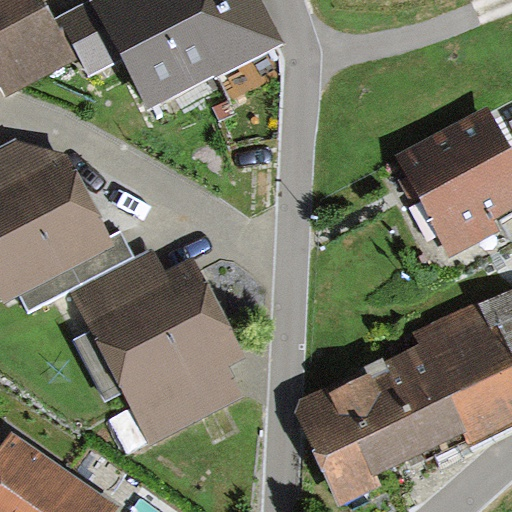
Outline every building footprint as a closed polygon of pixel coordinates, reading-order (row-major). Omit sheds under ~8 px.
[(44,0),(0,0),(0,86),(5,96),(75,61),(44,0)] [(280,41),(258,0),(92,0),(61,16),(90,72),(123,55),(151,108),(280,41)] [(511,158),(482,103),(390,152),(444,252),(493,226),(488,217),(511,204),(511,158)] [(0,297),(3,302),(20,293),(114,244),(110,236),(68,155),(17,139),(0,146),(0,297)] [(114,244),(20,293),(30,312),(70,290),(136,255),(123,230),(110,236),(114,244)] [(247,359),(196,258),(170,271),(156,245),(136,255),(70,290),(148,443),(241,396),(227,369),(247,359)] [(413,347),(292,401),(334,495),(375,477),(369,465),(462,423),(468,435),(511,415),(511,280),(405,330),(413,347)] [(109,511),(114,506),(11,435),(0,450),(0,511),(109,511)]
